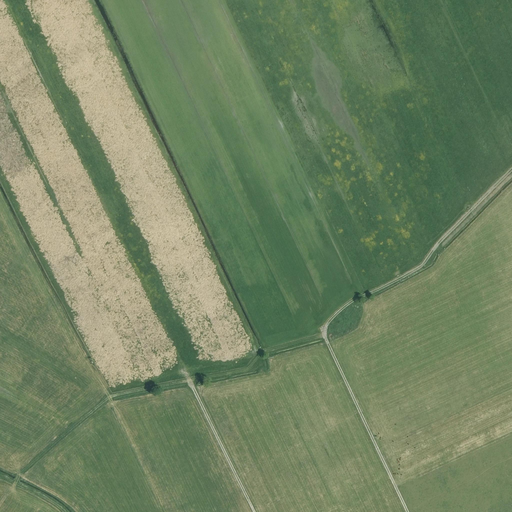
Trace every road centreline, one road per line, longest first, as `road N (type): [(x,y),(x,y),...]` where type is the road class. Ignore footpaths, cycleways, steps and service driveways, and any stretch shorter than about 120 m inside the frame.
road 1 (track): [(324,335),(264,351),(255,367),(109,397),(14,482)]
road 2 (track): [(511,169),(421,266),(343,306),(324,335)]
road 3 (track): [(324,335),(406,511)]
